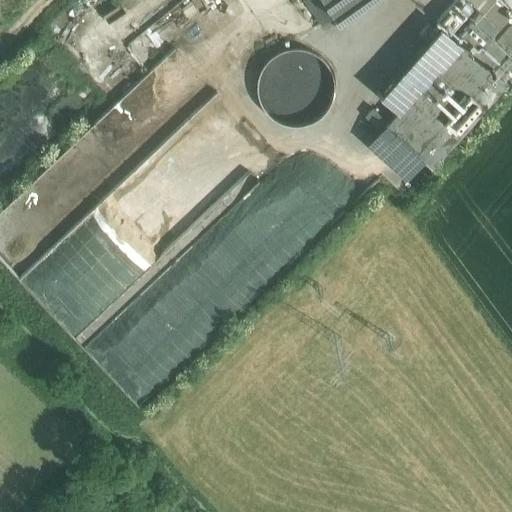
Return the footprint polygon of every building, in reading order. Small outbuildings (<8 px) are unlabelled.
[(117,0),(102,12),(126,44),(180,0),(117,0)] [(323,0),(335,16),(357,0),(323,0)] [(425,165),(511,64),(511,54),(466,15),(478,0),(446,0),(369,90),(388,105),(359,138),(402,175),(416,157),(425,165)] [(332,99),(335,84),(332,69),(323,56),(310,48),(295,44),(280,47),(267,56),(258,69),(255,84),(259,99),(267,112),(280,121),(295,124),(310,121),(323,112),(332,99)] [(159,247),(212,227),(214,206),(233,199),(256,180),(247,170),(220,180),(231,170),(215,127),(216,123),(230,124),(211,102),(208,104),(206,120),(195,108),(162,137),(160,138),(111,180),(127,182),(117,191),(108,190),(105,214),(110,227),(98,232),(81,230),(80,240),(116,244),(105,249),(113,258),(109,286),(158,244),(159,247)]
